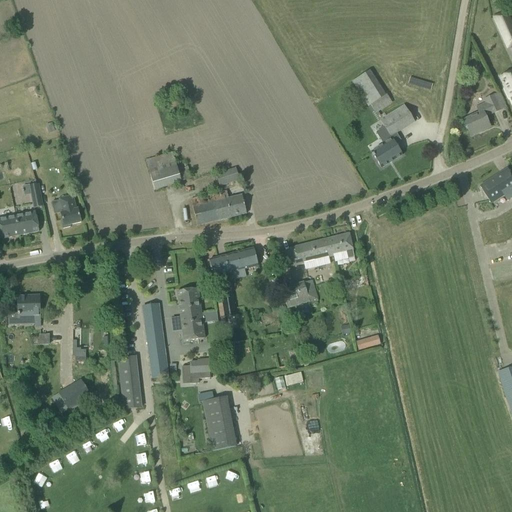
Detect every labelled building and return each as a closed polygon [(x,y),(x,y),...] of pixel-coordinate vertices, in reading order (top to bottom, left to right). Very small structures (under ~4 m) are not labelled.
[(511,27),(510,24),(499,29),(506,43),(510,41),(511,42),(511,41),(511,27)] [(370,71),(347,85),(358,102),(362,100),(371,113),(374,111),(376,114),(392,104),(387,95),(386,96),(370,71)] [(511,80),(502,86),(509,100),(509,99),(511,104),(511,75),(510,76),(511,80)] [(491,115),(500,110),(494,97),(484,101),(487,108),(477,113),(478,114),(463,121),(470,135),(480,130),(481,132),(490,128),(484,117),(491,114),(491,115)] [(396,133),(414,122),(404,105),(380,120),(390,137),(396,133)] [(401,142),(396,133),(390,137),(392,139),(370,153),(381,170),(386,166),(402,156),(403,156),(396,145),(401,142)] [(190,179),(185,163),(176,166),(172,152),(146,161),(154,190),(190,179)] [(236,170),(216,176),(219,187),(239,180),(236,170)] [(511,177),(507,170),(480,187),(491,204),(502,198),(505,203),(511,198),(511,177)] [(38,185),(28,186),(33,209),(43,207),(38,185)] [(246,214),(242,196),(228,199),(227,192),(191,200),(197,226),(246,214)] [(81,223),(77,209),(76,209),(73,195),(58,199),(61,213),(60,213),(62,220),(60,221),(62,230),(70,228),(70,226),(81,223)] [(15,217),(19,236),(38,232),(35,213),(15,217)] [(0,239),(19,236),(15,217),(0,219),(0,239)] [(353,252),(351,243),(349,234),(325,240),(329,258),(333,257),(335,263),(354,258),(352,252),(353,252)] [(323,266),(322,260),(329,258),(325,240),(289,249),(293,266),(302,264),(304,263),(305,270),(323,266)] [(209,261),(213,278),(232,273),(234,280),(246,277),(244,270),(258,267),(253,249),(209,261)] [(304,282),(281,290),(287,309),(311,302),(311,304),(318,302),(317,300),(318,300),(312,281),(304,283),(304,282)] [(177,292),(180,317),(201,314),(198,289),(177,292)] [(232,296),(216,298),(220,319),(236,317),(232,296)] [(17,297),(18,320),(39,320),(39,297),(17,297)] [(152,379),(168,377),(158,306),(142,308),(152,379)] [(201,314),(180,317),(183,341),(204,339),(201,314)] [(49,344),(48,334),(38,334),(38,345),(49,344)] [(379,344),(377,337),(357,343),(359,350),(379,344)] [(117,359),(123,410),(132,409),(131,398),(137,397),(136,388),(137,387),(134,357),(117,359)] [(190,363),(190,367),(181,368),(183,385),(199,384),(198,380),(209,379),(208,360),(200,361),(200,363),(190,363)] [(511,419),(511,367),(497,373),(511,419)] [(285,385),(302,384),(301,373),(284,375),(285,385)] [(82,384),(60,397),(69,411),(90,398),(82,384)] [(212,392),(205,394),(207,401),(213,400),(212,392)] [(236,447),(226,398),(213,400),(207,401),(202,402),(212,452),(236,447)] [(320,423),(301,426),(304,454),(323,452),(320,423)] [(142,483),(151,482),(149,473),(140,474),(142,483)] [(34,482),(42,485),(45,478),(36,475),(34,482)] [(245,493),(235,495),(237,504),(246,503),(245,493)] [(40,511),(49,509),(47,499),(38,502),(40,511)]
